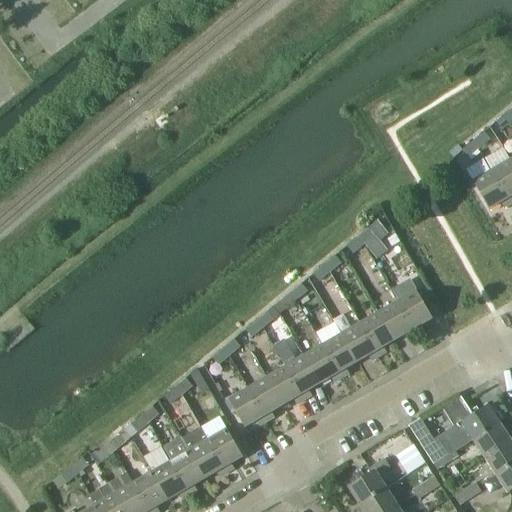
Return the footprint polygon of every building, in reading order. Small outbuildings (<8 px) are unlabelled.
[(496,124),(502,131),(511,122),(511,119),(508,113),(496,124)] [(483,133),(474,141),(480,150),(490,141),(483,133)] [(462,151),(469,159),(480,150),(474,141),(462,151)] [(511,162),(511,161),(492,172),(511,205),(511,204),(511,162)] [(501,204),(504,209),(511,205),(492,172),(473,183),(489,211),(501,204)] [(375,237),(369,229),(359,238),(364,247),(375,237)] [(348,248),(354,255),(364,247),(359,238),(348,248)] [(341,264),(335,257),(325,266),(330,274),(341,264)] [(313,276),(319,283),(330,274),(325,266),(313,276)] [(301,286),(292,294),(297,302),(307,293),(301,286)] [(417,292),(397,303),(416,336),(424,332),(421,327),(433,320),(417,292)] [(292,294),(279,305),(285,311),(297,302),(292,294)] [(416,336),(397,303),(379,314),(395,342),(406,336),(409,341),(416,336)] [(268,313),(258,321),(263,330),(274,321),(268,313)] [(395,342),(379,314),(360,325),(379,358),(387,354),(384,349),(395,342)] [(246,332),(252,339),(263,330),(258,321),(246,332)] [(360,325),(341,336),(358,364),(369,357),(372,362),(379,358),(360,325)] [(246,344),(240,336),(224,349),(230,358),(246,344)] [(341,336),(323,347),(342,380),(349,375),(346,370),(358,364),(341,336)] [(285,340),(274,346),(285,364),(296,358),(285,340)] [(342,380),(323,347),(304,357),(320,385),(331,379),(334,384),(342,380)] [(213,359),(219,367),(230,358),(224,349),(213,359)] [(304,357),(285,368),(304,401),(312,397),(309,392),(320,385),(304,357)] [(304,401),(285,368),(267,379),(283,407),(294,401),(297,406),(304,401)] [(283,407),(267,379),(248,390),(267,423),(274,419),(272,414),(283,407)] [(177,391),(182,396),(183,398),(194,389),(188,382),(177,391)] [(229,401),(245,429),(257,422),(260,427),(267,423),(248,390),(229,401)] [(166,399),(172,407),(183,398),(182,396),(177,391),(166,399)] [(463,449),(473,441),(500,424),(488,407),(473,417),(462,400),(443,412),(455,429),(459,436),(449,442),(454,449),(456,453),(463,449)] [(143,418),(148,424),(149,425),(160,417),(154,409),(143,418)] [(132,427),(138,434),(149,425),(148,424),(143,418),(132,427)] [(432,462),(442,456),(446,454),(437,440),(436,438),(434,434),(424,419),(418,422),(410,427),(432,462)] [(500,424),(473,441),(485,459),(511,441),(511,432),(507,435),(500,424)] [(227,430),(208,441),(227,475),(235,470),(232,465),(243,458),(227,430)] [(126,444),(120,437),(109,446),(114,452),(115,453),(126,444)] [(227,475),(208,441),(189,452),(205,480),(217,474),(220,479),(227,475)] [(511,466),(511,441),(485,459),(497,477),(511,466)] [(98,454),(104,462),(115,453),(114,452),(109,446),(98,454)] [(454,449),(442,456),(448,465),(459,458),(456,453),(454,449)] [(194,487),(205,480),(189,452),(170,463),(189,496),(197,492),(194,487)] [(432,462),(431,463),(437,472),(448,465),(442,456),(432,462)] [(89,467),(83,459),(72,468),(78,475),(89,467)] [(369,471),(369,472),(371,475),(375,472),(378,476),(378,477),(390,469),(385,461),(369,471)] [(170,463),(152,474),(168,502),(179,495),(182,500),(189,496),(170,463)] [(511,466),(497,477),(508,495),(511,492),(511,466)] [(61,477),(67,484),(78,475),(72,468),(61,477)] [(386,489),(378,477),(378,476),(375,472),(371,475),(365,479),(361,473),(352,479),(356,485),(348,490),(360,507),(386,489)] [(168,502),(152,474),(133,485),(148,511),(159,511),(157,508),(168,502)] [(434,478),(423,485),(429,494),(440,487),(434,478)] [(471,500),(482,493),(476,483),(465,491),(471,500)] [(148,511),(133,485),(114,495),(124,511),(148,511)] [(423,485),(412,492),(413,493),(419,501),(429,494),(423,485)] [(386,489),(360,507),(362,511),(389,511),(397,507),(386,489)] [(454,497),(460,507),(471,500),(465,491),(454,497)] [(99,492),(90,497),(96,506),(99,511),(124,511),(114,495),(105,501),(99,492)]
